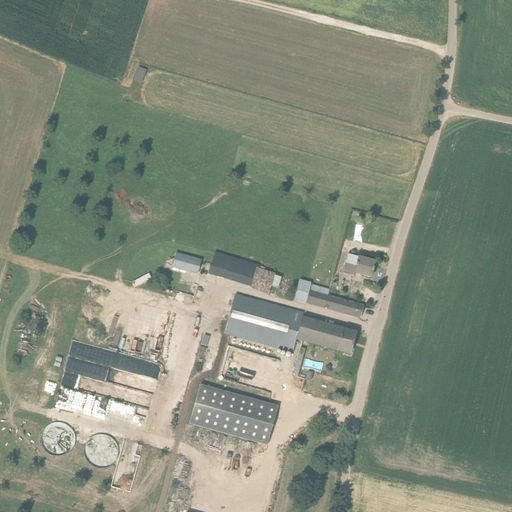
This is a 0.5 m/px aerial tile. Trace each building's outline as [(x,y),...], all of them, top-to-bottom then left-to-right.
[(135,79),(143,81),(147,68),(140,65),(135,79)] [(305,305),(305,304),(359,319),(363,307),(309,292),(311,284),(298,281),(298,283),(274,276),(275,274),(256,267),(257,265),(215,252),(216,249),(209,247),(201,273),(207,275),(250,288),(249,289),(268,294),(270,288),(294,296),(293,302),(305,305)] [(354,274),(371,278),(375,262),(357,257),(346,255),(342,274),(353,277),(354,274)] [(199,275),(202,263),(177,256),(174,267),(199,275)] [(291,353),(295,340),(301,319),(303,313),(235,294),(224,335),(291,353)] [(350,354),(355,333),(301,319),(295,340),(350,354)] [(130,333),(126,348),(136,350),(140,336),(130,333)] [(95,399),(96,419),(107,418),(115,423),(127,404),(133,407),(131,410),(133,416),(149,415),(149,410),(143,407),(137,407),(135,403),(131,403),(130,396),(134,390),(121,382),(124,377),(118,373),(117,371),(115,372),(102,372),(102,379),(91,379),(91,391),(94,392),(89,395),(93,397),(84,400),(95,399)] [(266,445),(277,407),(200,385),(189,423),(266,445)]
